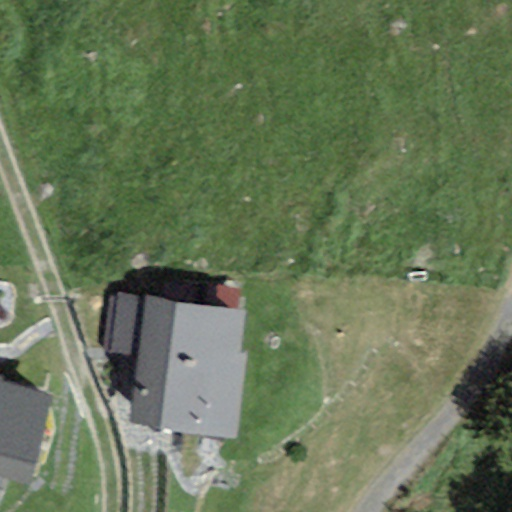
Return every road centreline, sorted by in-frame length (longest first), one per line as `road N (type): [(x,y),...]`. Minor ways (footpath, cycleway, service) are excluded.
road 1 (track): [(110,511),(103,439),(0,151)]
road 2 (residential): [(511,313),(470,392),(364,511)]
